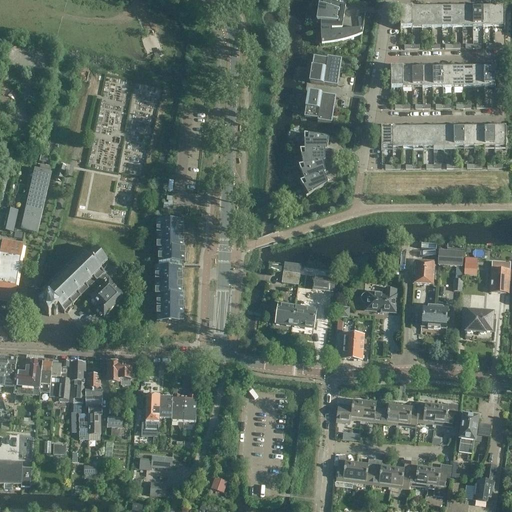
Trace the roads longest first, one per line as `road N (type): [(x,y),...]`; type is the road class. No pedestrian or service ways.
road 1 (unclassified): [(227,355),(221,332),(233,54),(229,29),(208,0)]
road 2 (residential): [(383,55),(500,56),(502,117),(371,116)]
road 3 (residential): [(0,348),(227,355)]
road 4 (residential): [(333,374),(330,448),(449,452)]
road 5 (residential): [(333,374),(446,372),(511,381)]
